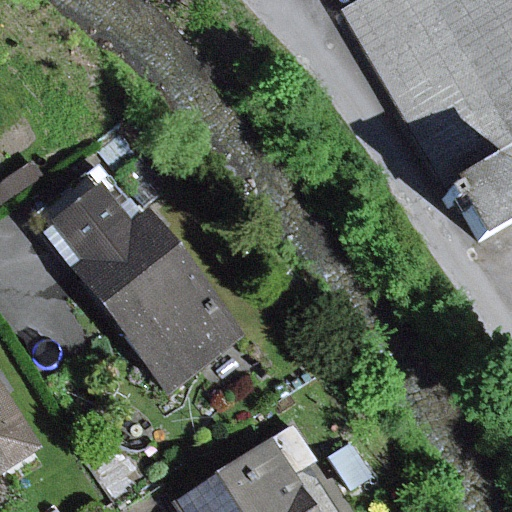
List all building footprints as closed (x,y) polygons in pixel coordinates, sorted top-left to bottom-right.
[(511,0),(368,0),(344,14),(481,249),(511,231),(511,0)] [(98,169),(30,223),(69,271),(66,273),(168,400),(246,338),(147,214),(139,220),(98,169)] [(0,382),(0,478),(44,451),(0,382)] [(272,439),(172,502),(179,511),(338,511),(309,467),(295,475),(272,439)] [(349,445),(327,460),(350,495),(373,480),(349,445)]
